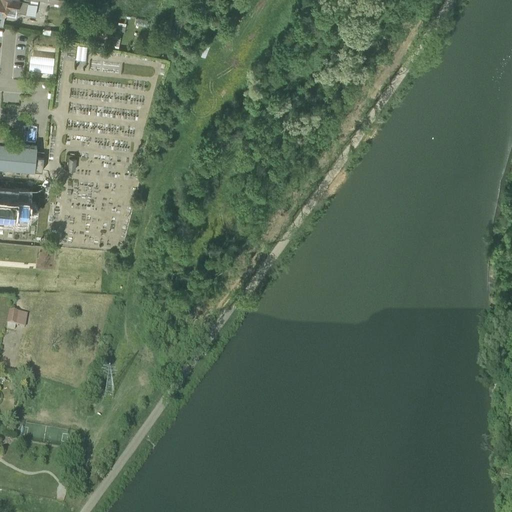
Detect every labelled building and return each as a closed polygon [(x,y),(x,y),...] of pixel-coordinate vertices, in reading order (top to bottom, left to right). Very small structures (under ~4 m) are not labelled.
[(0,0),(0,20),(2,21),(4,10),(5,10),(6,9),(15,11),(17,6),(35,10),(36,0),(0,0)] [(124,27),(126,19),(118,18),(116,26),(124,27)] [(118,44),(121,33),(109,31),(108,41),(118,44)] [(86,41),(77,40),(75,54),(85,55),(86,41)] [(54,51),(30,49),(28,65),(52,67),(54,51)] [(0,161),(35,164),(36,146),(37,140),(13,137),(13,133),(11,131),(7,127),(3,124),(0,122),(0,161)] [(36,146),(35,164),(42,165),(44,146),(36,146)] [(74,150),(70,150),(66,149),(66,154),(68,154),(68,156),(67,156),(67,157),(66,157),(66,159),(68,159),(65,159),(65,163),(67,163),(67,164),(75,165),(76,150),(74,150)] [(0,214),(25,217),(26,210),(27,210),(27,208),(31,208),(33,207),(34,205),(35,203),(35,201),(34,198),(32,196),(29,196),(29,194),(28,194),(28,186),(0,183),(0,214)] [(16,316),(13,332),(30,334),(33,319),(16,316)]
